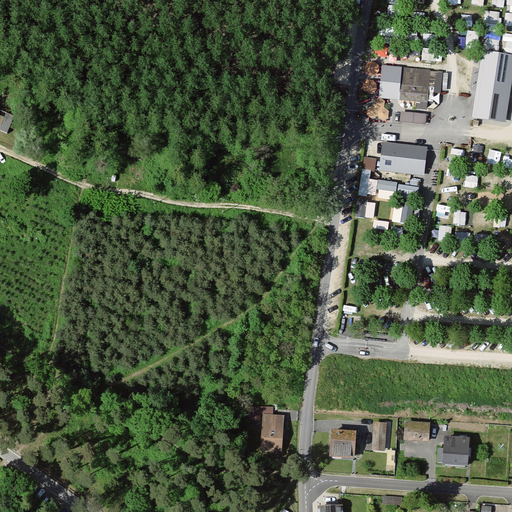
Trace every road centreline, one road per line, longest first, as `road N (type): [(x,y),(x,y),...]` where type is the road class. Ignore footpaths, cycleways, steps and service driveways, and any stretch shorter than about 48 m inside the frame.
road 1 (track): [(335,219),(96,190),(0,146)]
road 2 (residential): [(511,492),(305,479)]
